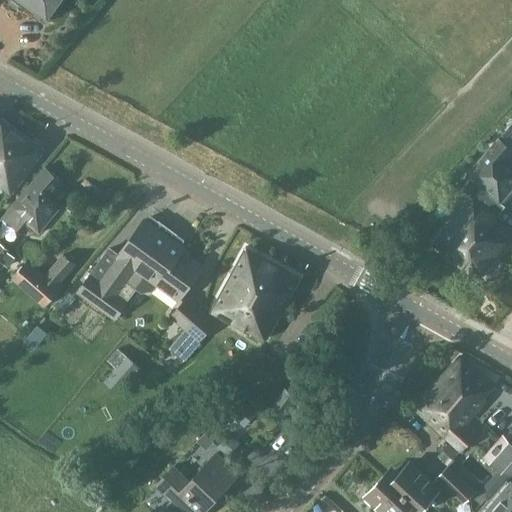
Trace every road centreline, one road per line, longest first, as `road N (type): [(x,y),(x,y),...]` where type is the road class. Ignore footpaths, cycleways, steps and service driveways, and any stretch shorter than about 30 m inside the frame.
road 1 (tertiary): [(414,309),(0,82)]
road 2 (tertiary): [(283,511),(363,416),(414,309)]
